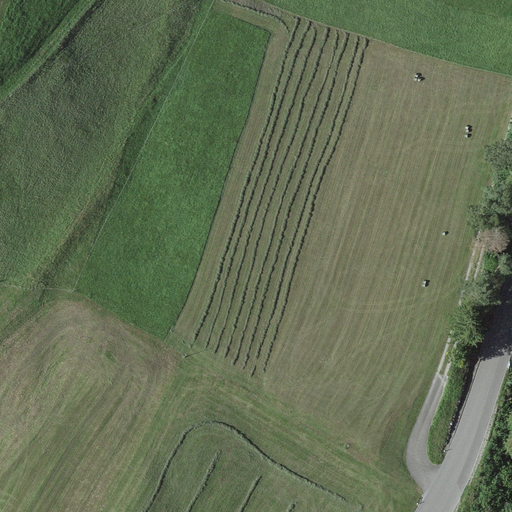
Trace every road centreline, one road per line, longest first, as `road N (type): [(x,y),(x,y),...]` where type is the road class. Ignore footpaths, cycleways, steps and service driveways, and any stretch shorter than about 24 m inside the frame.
road 1 (track): [(511,163),(409,420),(456,474)]
road 2 (tertiary): [(511,323),(435,511)]
